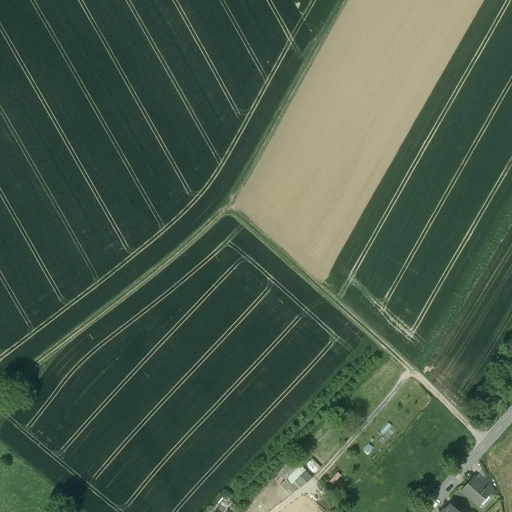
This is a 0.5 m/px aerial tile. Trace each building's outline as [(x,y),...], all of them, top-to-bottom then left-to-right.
[(280,485),(291,495),(311,474),(292,457),(277,473),(285,479),(280,485)] [(318,466),(310,458),(302,466),(311,474),(318,466)] [(482,487),(473,478),(465,487),(468,489),(465,492),(465,495),(469,499),(472,498),(478,504),(488,493),(489,492),(482,487)] [(489,480),(482,487),(489,492),(488,493),(491,495),(495,491),(489,480)] [(227,508),(229,504),(222,500),(220,504),(227,508)]
